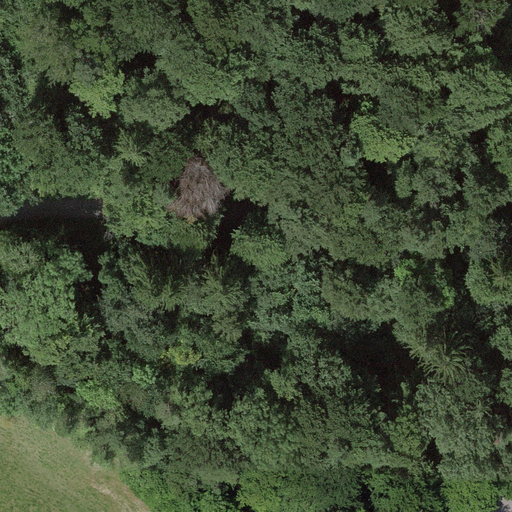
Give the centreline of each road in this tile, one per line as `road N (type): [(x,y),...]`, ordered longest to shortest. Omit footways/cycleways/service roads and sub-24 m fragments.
road 1 (residential): [(511,168),(432,215),(44,205),(0,213)]
road 2 (track): [(121,0),(189,64),(261,102),(315,112),(384,110),(511,76)]
